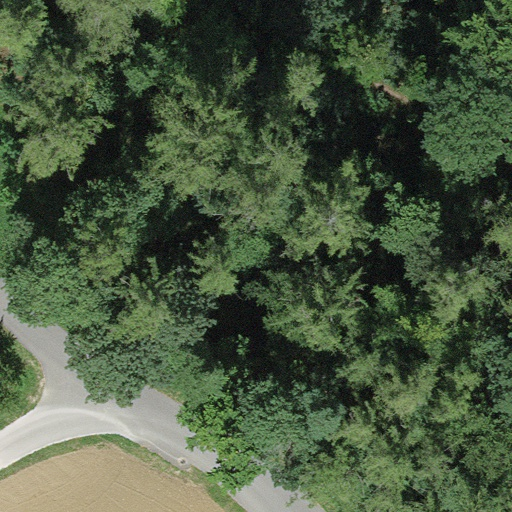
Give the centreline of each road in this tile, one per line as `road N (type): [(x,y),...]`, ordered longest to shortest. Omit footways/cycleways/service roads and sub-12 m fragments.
road 1 (unclassified): [(197,440),(113,393),(0,294)]
road 2 (track): [(0,450),(113,393)]
